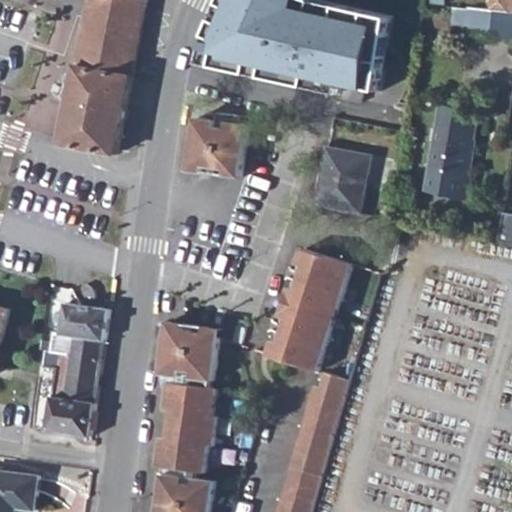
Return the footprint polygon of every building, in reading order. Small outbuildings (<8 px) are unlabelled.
[(147,0),(90,0),(84,36),(65,145),(119,154),(132,85),(142,35),(147,0)] [(226,0),(213,34),(205,64),(340,93),(341,82),(377,90),(393,15),(314,1),(314,0),(226,0)] [(498,9),(510,11),(511,0),(492,0),(491,8),(498,9)] [(454,36),(467,37),(477,37),(494,38),(498,9),(491,8),(470,5),(469,21),(455,20),(454,36)] [(498,9),(494,38),(511,39),(511,11),(510,11),(498,9)] [(483,111),(444,105),(431,192),(462,198),(466,172),(475,174),(479,150),(477,150),(483,111)] [(216,115),(216,122),(249,127),(249,119),(216,115)] [(191,172),(206,175),(207,167),(227,170),(227,177),(242,179),(249,127),(216,122),(198,120),(191,172)] [(372,157),(328,148),(320,187),(316,207),(361,216),(372,157)] [(207,167),(206,175),(227,177),(227,170),(207,167)] [(475,174),(466,172),(462,198),(471,200),(475,174)] [(511,244),(511,212),(507,212),(501,243),(511,244)] [(280,334),(278,339),(273,355),(322,369),(355,265),(305,250),(301,265),(307,267),(301,287),(295,286),(284,317),(282,325),(270,322),(268,330),(280,334)] [(296,282),(295,286),(301,287),(307,267),(301,265),(298,272),(287,269),(284,278),(296,282)] [(99,288),(93,282),(88,282),(86,286),(88,291),(91,295),(97,296),(100,294),(99,288)] [(112,310),(68,303),(63,335),(57,333),(55,354),(48,353),(45,369),(57,370),(50,430),(94,438),(112,310)] [(0,355),(12,309),(0,305),(0,355)] [(165,440),(161,468),(168,468),(162,511),(216,511),(220,483),(203,480),(204,474),(212,475),(215,447),(211,446),(214,419),(219,419),(222,390),(215,389),(215,381),(218,382),(223,339),(172,323),(166,376),(172,377),(168,413),(174,414),(171,441),(165,440)] [(191,326),(172,323),(223,339),(224,330),(191,326)] [(318,386),(280,511),(313,511),(353,378),(330,371),(325,388),(318,386)] [(0,511),(17,511),(18,508),(37,511),(42,478),(0,470),(0,511)]
